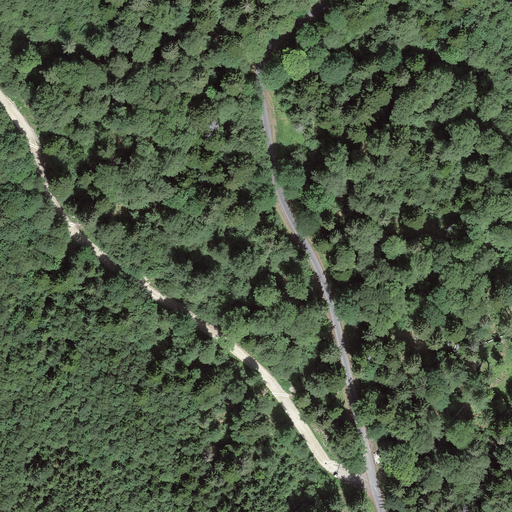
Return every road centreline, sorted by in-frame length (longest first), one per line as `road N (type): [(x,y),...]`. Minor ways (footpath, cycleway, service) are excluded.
road 1 (unclassified): [(334,0),(270,43),(260,82),(276,182),(332,308),(381,511)]
road 2 (track): [(372,478),(331,467),(252,362),(67,222),(28,133),(0,93)]
